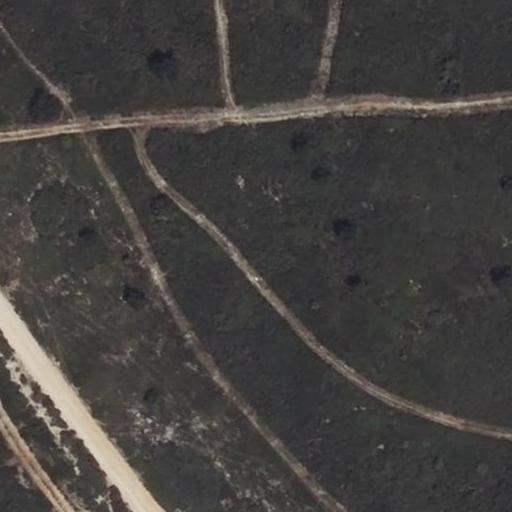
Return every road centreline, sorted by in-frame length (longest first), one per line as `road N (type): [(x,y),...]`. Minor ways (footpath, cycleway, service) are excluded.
road 1 (track): [(0,132),(511,91)]
road 2 (track): [(0,296),(163,511)]
